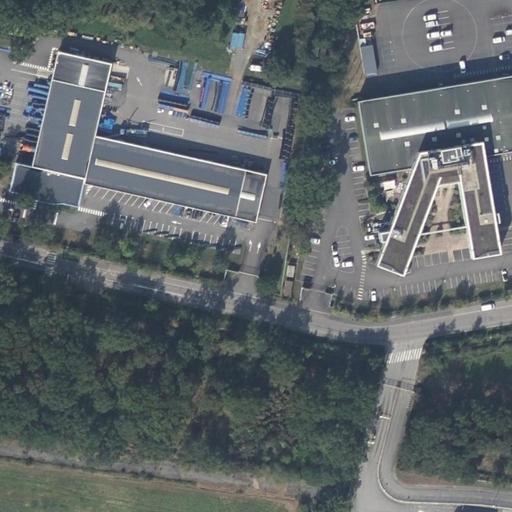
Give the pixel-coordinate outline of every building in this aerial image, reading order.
[(230,47),(242,49),(244,34),(232,32),(230,47)] [(359,47),(365,75),(377,73),(372,45),(359,47)] [(39,168),(62,50),(57,48),(34,167),(39,168)] [(87,184),(259,222),(268,177),(98,135),(114,64),(62,50),(39,168),(34,167),(19,163),(13,191),(81,207),(87,184)] [(511,77),(471,84),(362,102),(375,175),(416,168),(421,152),(489,143),(491,155),(511,151),(511,77)] [(416,168),(379,264),(410,274),(416,257),(446,175),(465,174),(476,247),(478,258),(507,254),(491,155),(489,143),(421,152),(416,168)] [(292,281),(286,280),(284,295),(290,296),(292,281)] [(287,381),(283,393),(299,398),(303,387),(287,381)] [(166,450),(190,407),(176,400),(152,443),(166,450)]
